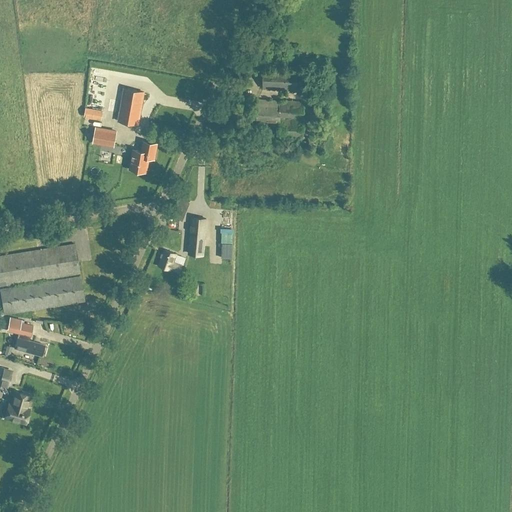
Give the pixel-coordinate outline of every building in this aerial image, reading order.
[(304,90),(305,69),(264,68),(263,88),(304,90)] [(138,124),(144,91),(124,88),(118,120),(138,124)] [(302,138),(304,101),(265,100),(265,105),(258,105),(257,120),(272,121),(272,125),(280,126),(279,137),(302,138)] [(103,110),(86,107),(84,117),(102,120),(103,110)] [(93,142),(114,146),(116,131),(96,127),(93,142)] [(155,154),(157,143),(143,141),(141,151),(133,149),(130,169),(146,172),(149,153),(155,154)] [(204,247),(206,219),(192,217),(190,245),(204,247)] [(0,285),(80,272),(75,244),(0,256),(0,285)] [(179,273),(182,265),(174,262),(177,254),(164,249),(158,265),(171,270),(179,273)] [(5,314),(85,301),(81,276),(1,289),(5,314)] [(15,348),(26,351),(42,356),(42,354),(44,354),(46,347),(44,347),(45,345),(29,341),(34,325),(21,322),(22,320),(10,317),(7,331),(19,333),(15,348)] [(4,418),(26,424),(30,409),(26,408),(30,395),(15,391),(12,404),(8,403),(4,418)]
